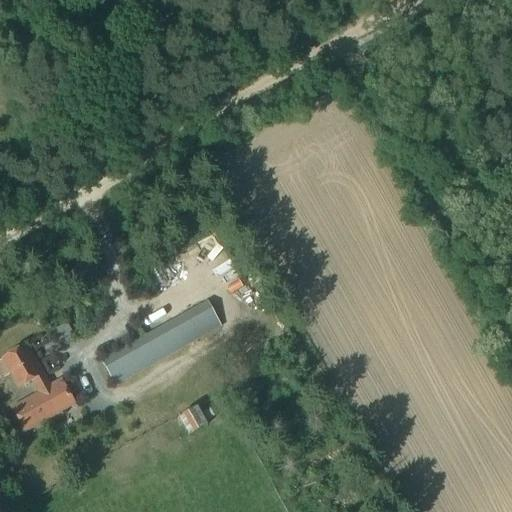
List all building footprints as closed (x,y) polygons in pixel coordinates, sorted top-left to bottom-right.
[(173,313),(229,278),(220,264),(234,255),(221,236),(152,279),(173,313)] [(207,302),(101,362),(114,385),(220,325),(207,302)] [(23,347),(1,360),(18,390),(31,382),(38,394),(11,410),(25,434),(75,405),(61,381),(50,387),(33,358),(30,359),(23,347)] [(71,421),(47,432),(55,449),(79,438),(71,421)] [(102,480),(121,469),(116,461),(98,472),(102,480)]
